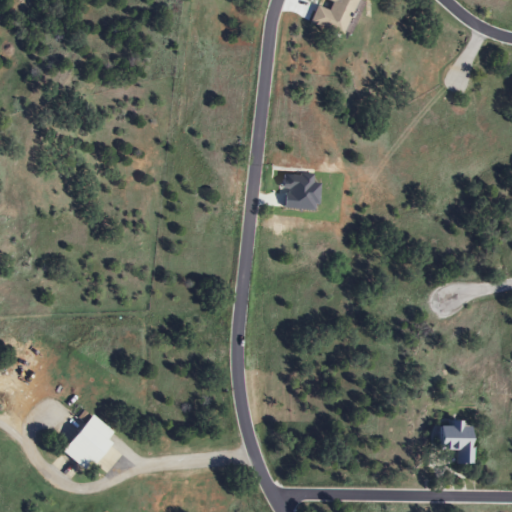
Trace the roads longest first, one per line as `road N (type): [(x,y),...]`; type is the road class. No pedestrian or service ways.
road 1 (residential): [(282,511),(244,430),(235,364),(276,0)]
road 2 (residential): [(275,499),(511,497),(472,292),(447,302)]
